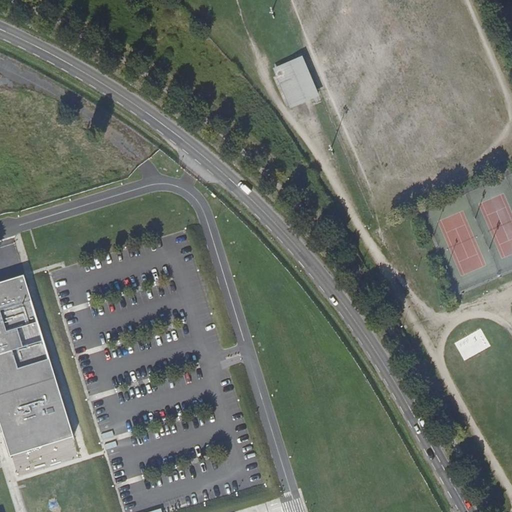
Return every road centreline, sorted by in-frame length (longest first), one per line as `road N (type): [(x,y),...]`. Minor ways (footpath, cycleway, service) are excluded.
road 1 (secondary): [(467,511),(407,403),(308,259),(164,126),(0,32)]
road 2 (unknown): [(511,476),(501,479),(361,227),(273,90),(241,17)]
road 3 (unknown): [(0,64),(114,138),(149,185)]
